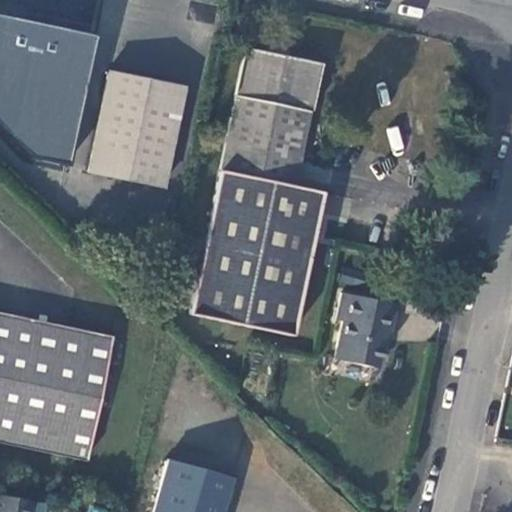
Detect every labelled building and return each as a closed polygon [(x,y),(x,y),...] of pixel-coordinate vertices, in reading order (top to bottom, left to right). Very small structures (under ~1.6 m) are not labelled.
[(97,33),(0,15),(0,131),(76,145),(97,33)] [(247,55),(222,177),(295,192),(321,70),(247,55)] [(104,68),(84,166),(161,181),(180,83),(104,68)] [(292,342),(322,198),(295,192),(222,177),(192,321),(292,342)] [(392,300),(337,289),(333,314),(339,315),(331,354),(374,363),(379,338),(382,324),(387,325),(392,300)] [(112,345),(0,320),(0,448),(86,467),(112,345)] [(384,339),(387,325),(382,324),(379,338),(384,339)] [(221,511),(230,478),(169,462),(155,511),(221,511)] [(34,511),(36,501),(0,493),(0,511),(34,511)]
